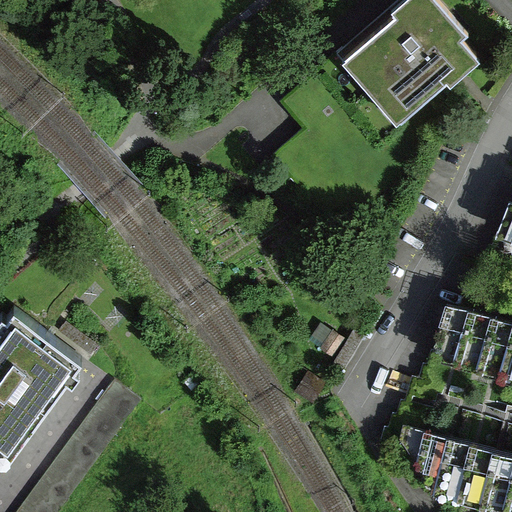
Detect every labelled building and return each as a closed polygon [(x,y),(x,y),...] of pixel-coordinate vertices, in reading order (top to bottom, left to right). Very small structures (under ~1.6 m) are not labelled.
[(402,10),(347,55),(398,117),(448,77),(451,81),(483,55),(465,33),(471,28),(447,0),(400,0),(397,3),(402,10)] [(511,196),(501,231),(511,235),(511,196)] [(0,442),(1,443),(0,444),(0,449),(7,455),(11,449),(15,451),(73,373),(75,374),(82,365),(78,362),(85,353),(19,304),(12,313),(7,310),(0,319),(4,323),(0,327),(0,442)] [(511,314),(472,304),(457,359),(511,373),(511,314)] [(61,511),(140,403),(106,383),(13,511),(61,511)] [(511,447),(427,426),(418,464),(442,470),(437,490),(511,507),(511,447)]
